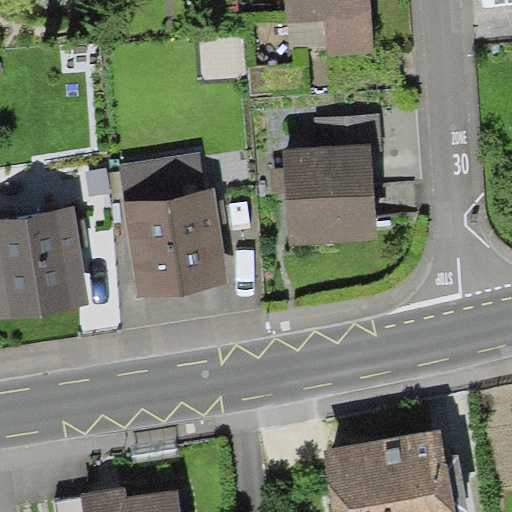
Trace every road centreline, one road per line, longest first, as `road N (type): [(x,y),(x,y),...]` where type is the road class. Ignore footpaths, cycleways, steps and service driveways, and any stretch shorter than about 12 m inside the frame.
road 1 (tertiary): [(466,332),(0,416)]
road 2 (residential): [(466,332),(441,0)]
